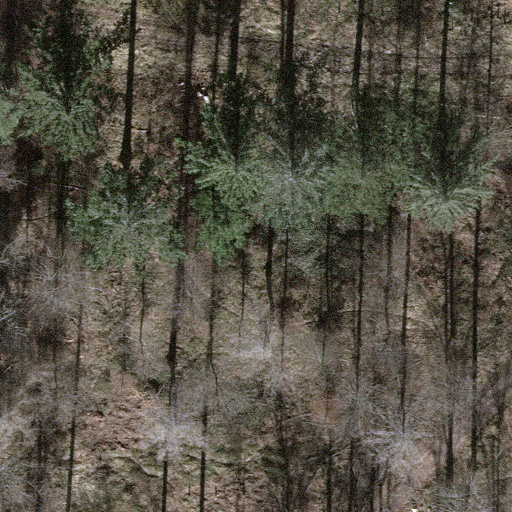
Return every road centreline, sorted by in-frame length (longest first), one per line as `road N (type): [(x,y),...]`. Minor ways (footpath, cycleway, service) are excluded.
road 1 (track): [(511,60),(464,66),(0,4)]
road 2 (track): [(403,511),(511,379)]
